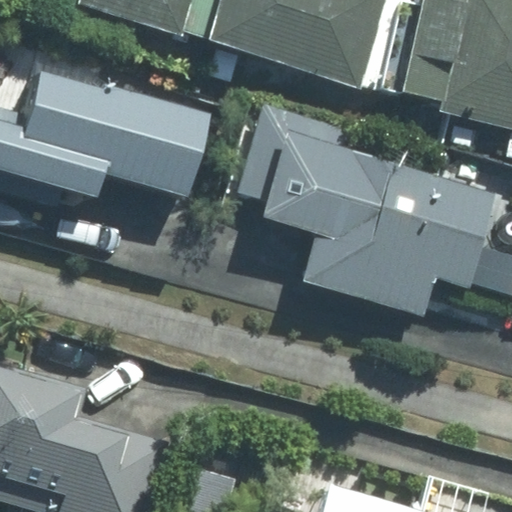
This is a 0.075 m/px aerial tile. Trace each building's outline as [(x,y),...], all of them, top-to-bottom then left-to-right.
[(58,0),(57,5),(511,131),(511,0),(420,0),(415,18),(352,0),(58,0)] [(0,49),(0,202),(67,215),(73,181),(197,203),(218,89),(0,49)] [(343,130),(246,102),(216,208),(299,232),(282,289),(400,323),(415,270),(458,282),(482,199),(336,157),(343,130)] [(70,392),(0,373),(0,508),(15,511),(155,511),(172,451),(62,423),(70,392)] [(369,511),(309,497),(304,511),(369,511)]
